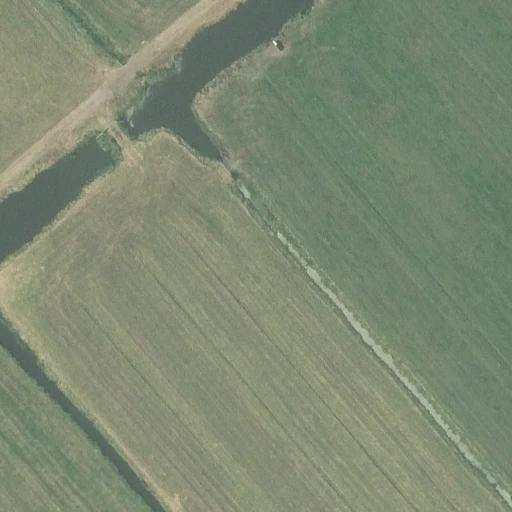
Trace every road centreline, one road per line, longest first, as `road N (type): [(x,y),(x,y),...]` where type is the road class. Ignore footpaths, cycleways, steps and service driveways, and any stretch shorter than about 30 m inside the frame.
road 1 (track): [(0,187),(93,108),(40,46)]
road 2 (track): [(93,108),(162,193),(243,162)]
road 3 (track): [(93,108),(131,65),(213,0)]
